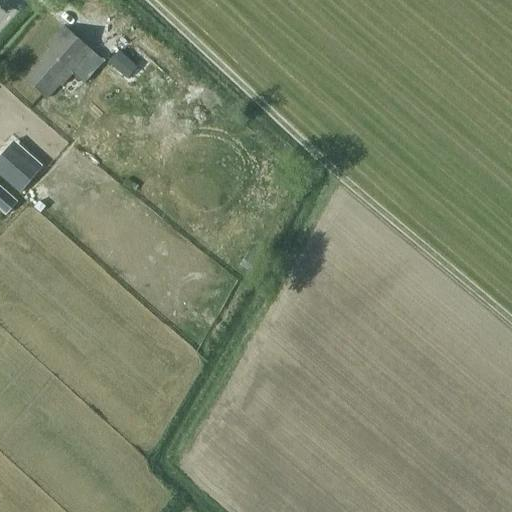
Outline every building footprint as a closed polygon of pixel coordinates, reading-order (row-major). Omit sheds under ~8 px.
[(100,60),(101,60),(63,26),(45,47),(47,49),(38,59),(40,61),(24,79),(47,99),(60,85),(62,86),(73,74),(84,83),(103,63),(100,60)] [(119,51),(108,63),(127,79),(138,67),(119,51)] [(137,84),(156,104),(176,84),(158,65),(137,84)] [(1,155),(0,156),(0,175),(20,193),(30,181),(1,155)] [(0,209),(6,215),(18,202),(0,185),(0,209)]
